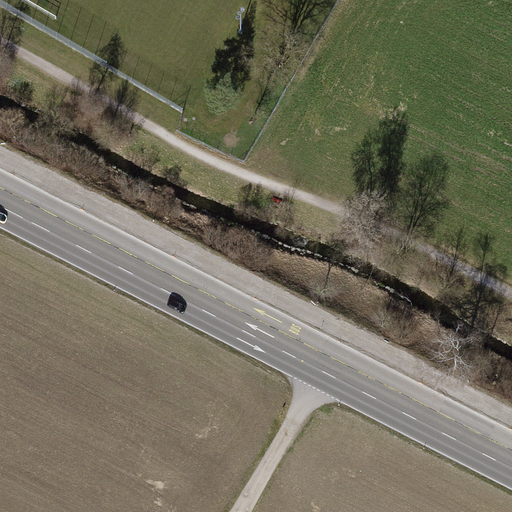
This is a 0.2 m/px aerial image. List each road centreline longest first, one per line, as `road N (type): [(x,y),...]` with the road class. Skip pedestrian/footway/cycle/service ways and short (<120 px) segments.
road 1 (secondary): [(0,197),(511,459)]
road 2 (track): [(0,41),(192,151),(378,226),(511,294)]
road 3 (track): [(238,511),(325,363)]
